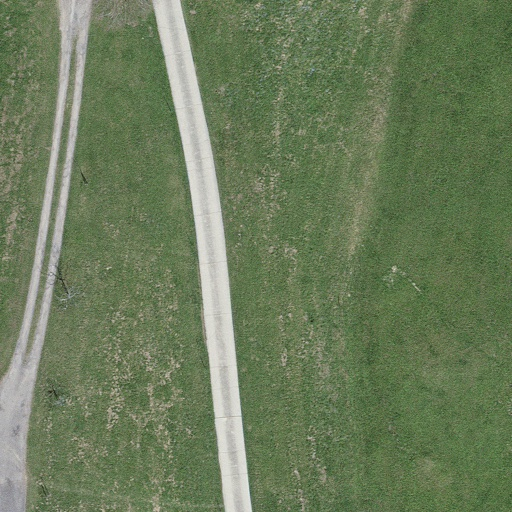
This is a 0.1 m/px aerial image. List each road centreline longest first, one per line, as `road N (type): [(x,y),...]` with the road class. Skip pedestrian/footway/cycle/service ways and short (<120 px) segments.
road 1 (unclassified): [(167,0),(208,185),(239,511)]
road 2 (track): [(80,0),(17,422),(13,511)]
